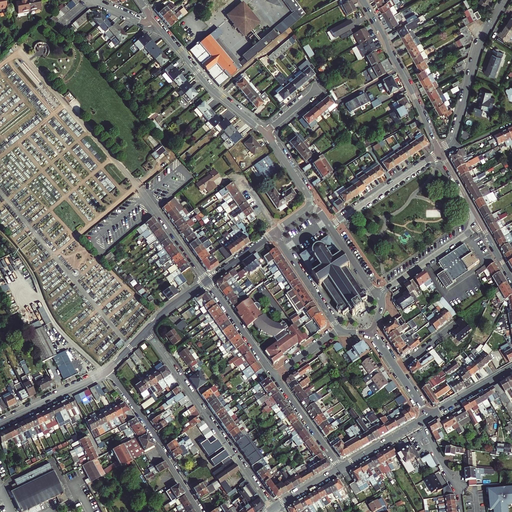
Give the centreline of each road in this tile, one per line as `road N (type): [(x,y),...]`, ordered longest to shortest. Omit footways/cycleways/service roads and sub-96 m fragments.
road 1 (residential): [(145,331),(272,509)]
road 2 (tertiary): [(440,152),(363,0)]
road 3 (residential): [(199,511),(106,371)]
road 4 (residential): [(440,152),(452,138),(477,47),(504,0)]
road 5 (residential): [(152,21),(214,92),(265,133)]
road 6 (residential): [(440,152),(329,226)]
road 7 (residential): [(376,294),(481,224)]
